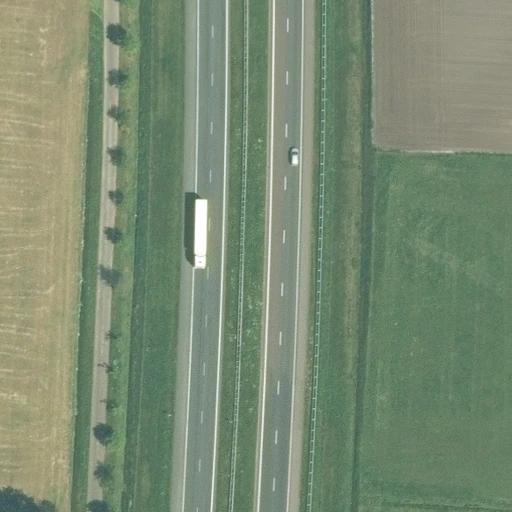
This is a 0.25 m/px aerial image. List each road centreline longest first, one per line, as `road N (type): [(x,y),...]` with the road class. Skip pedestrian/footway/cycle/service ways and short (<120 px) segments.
road 1 (motorway): [(273,511),(288,0)]
road 2 (motorway): [(211,0),(196,511)]
road 3 (unclassified): [(94,511),(108,0)]
